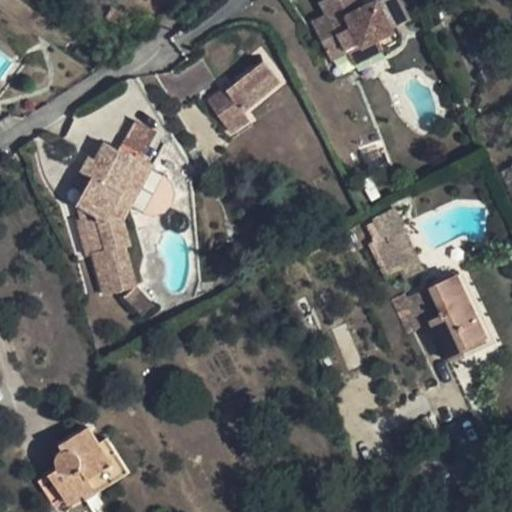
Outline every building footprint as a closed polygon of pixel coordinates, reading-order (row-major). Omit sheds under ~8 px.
[(362,48),(379,39),(395,31),(394,29),(412,20),(401,0),(378,0),(365,6),(361,0),(322,0),(321,1),(328,16),(313,23),(331,60),(347,52),(361,45),(362,48)] [(463,30),(486,84),(511,72),(511,67),(490,18),(463,30)] [(97,26),(91,21),(80,34),(87,39),(97,26)] [(361,45),(347,52),(355,66),(386,51),(379,39),(362,48),(361,45)] [(267,62),(228,90),(242,112),(282,82),(267,62)] [(228,90),(210,103),(230,133),(248,120),(242,112),(228,90)] [(137,120),(123,146),(143,158),(159,131),(137,120)] [(143,158),(123,146),(121,149),(106,141),(96,160),(91,156),(82,171),(95,178),(79,205),(98,215),(106,249),(101,251),(105,269),(99,270),(105,295),(138,286),(128,246),(132,245),(125,218),(120,198),(132,179),(143,158)] [(144,186),(132,179),(120,198),(125,218),(144,186)] [(374,218),(384,237),(404,226),(406,225),(396,207),(374,218)] [(404,226),(384,237),(404,279),(425,268),(404,226)] [(458,273),(432,286),(445,314),(463,348),(489,336),(458,273)] [(126,297),(144,316),(156,305),(138,286),(126,297)] [(445,314),(432,286),(394,305),(408,332),(431,321),(445,314)] [(445,314),(431,321),(450,360),(465,353),(463,348),(445,314)] [(52,473),(67,496),(71,503),(84,495),(87,499),(130,473),(108,438),(100,443),(90,427),(62,444),(65,450),(64,451),(61,454),(59,459),(60,464),(61,467),(52,473)] [(54,503),(67,496),(52,473),(40,481),(54,503)]
